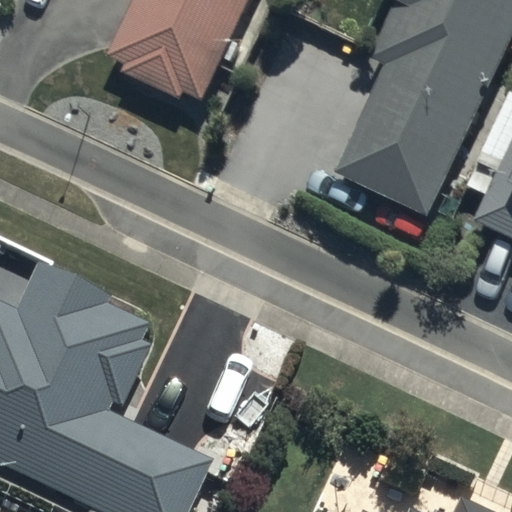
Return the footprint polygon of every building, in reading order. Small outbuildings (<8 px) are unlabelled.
[(154,0),(117,74),(209,120),(267,0),(154,0)] [(511,0),(437,0),(344,196),(436,239),(511,78),(511,0)] [(511,139),(474,223),(511,240),(511,139)] [(0,463),(99,511),(180,511),(211,451),(116,404),(159,318),(22,250),(0,293),(0,463)] [(347,511),(511,511),(511,499),(461,476),(444,511),(377,511),(353,501),(347,511)]
